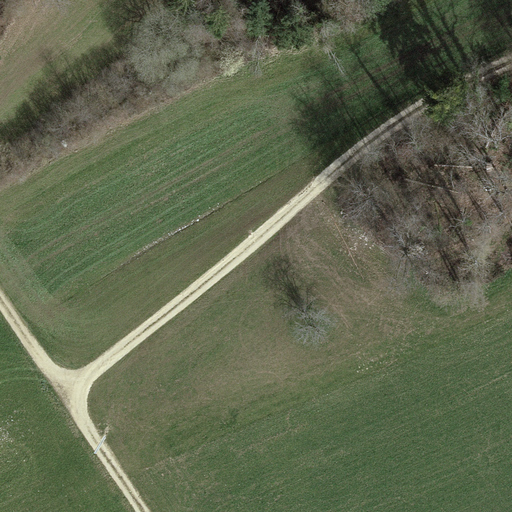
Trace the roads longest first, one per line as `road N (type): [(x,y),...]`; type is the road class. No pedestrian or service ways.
road 1 (track): [(511,55),(350,158),(71,397)]
road 2 (track): [(141,511),(0,294)]
